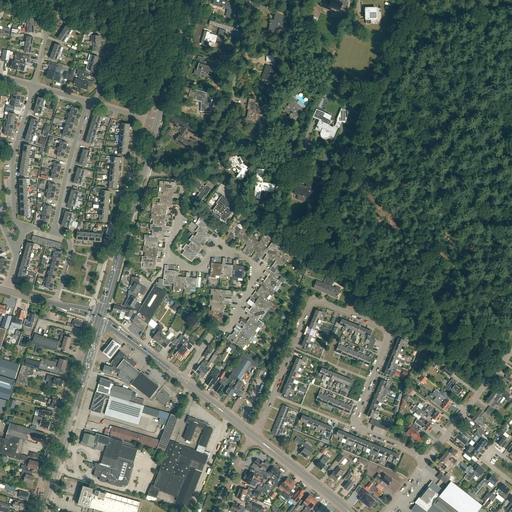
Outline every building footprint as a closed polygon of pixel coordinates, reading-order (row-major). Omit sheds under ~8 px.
[(230,18),(234,5),(221,1),(221,0),(214,0),(213,4),(222,7),(222,8),(228,9),(225,17),(230,18)] [(340,0),(340,2),(333,0),(331,0),(330,2),(325,0),(324,0),(324,1),(322,0),(320,6),(330,10),(331,8),(339,11),(341,6),(346,8),(349,3),(341,0),(340,0)] [(376,19),(376,8),(366,8),(366,11),(365,11),(365,13),(366,13),(366,19),(376,19)] [(269,31),(273,32),(276,27),(288,32),(290,27),(280,23),(283,16),(276,13),(275,17),(275,18),(274,21),(270,20),(269,23),(270,23),(269,24),(270,24),(269,31)] [(70,37),(69,37),(72,38),(73,36),(71,35),(69,34),(72,29),(66,26),(62,32),(70,37)] [(218,36),(211,34),(210,33),(210,32),(205,31),(201,44),(208,46),(210,42),(212,42),(216,43),(217,41),(220,42),(224,30),(220,29),(218,36)] [(69,38),(69,37),(70,37),(62,32),(58,38),(63,42),(67,37),(69,38)] [(21,41),(20,43),(32,45),(33,38),(27,37),(26,42),(21,41)] [(31,53),(32,45),(20,43),(20,45),(25,46),(24,52),(31,53)] [(61,54),(64,55),(65,53),(59,51),(61,46),(55,44),(53,51),(61,54)] [(61,55),(61,54),(53,51),(50,58),(56,60),(58,55),(60,56),(60,57),(62,58),(64,58),(65,56),(61,55)] [(17,70),(20,57),(21,55),(15,53),(14,56),(15,56),(13,62),(12,61),(11,66),(10,67),(11,67),(11,68),(17,70)] [(20,57),(17,70),(24,71),(26,65),(22,64),(24,58),(29,60),(30,57),(21,55),(20,57)] [(96,64),(98,57),(92,55),(91,60),(85,59),(84,61),(88,62),(96,64)] [(201,76),(202,71),(211,74),(210,77),(214,78),(217,68),(213,67),(206,65),(207,62),(204,61),(204,58),(198,56),(197,59),(200,60),(197,71),(195,70),(193,74),(201,76)] [(96,64),(88,62),(84,61),(85,61),(84,64),(90,65),(88,70),(95,72),(96,64)] [(53,80),(57,65),(52,63),(52,66),(54,67),(52,72),(48,71),(47,76),(46,76),(46,77),(47,77),(46,78),(53,80)] [(57,65),(53,80),(60,82),(62,75),(57,74),(59,68),(61,69),(62,66),(64,67),(64,65),(58,63),(57,65)] [(279,74),(280,70),(266,65),(264,69),(261,79),(275,84),(279,74)] [(80,88),(85,72),(80,70),(80,71),(79,74),(81,75),(79,80),(75,79),(74,84),(73,85),(74,85),(73,86),(80,88)] [(87,89),(88,86),(91,87),(93,82),(88,80),(88,79),(86,79),(86,76),(89,77),(90,73),(85,72),(80,88),(87,89)] [(295,97),(300,91),(295,87),(290,93),(295,97)] [(13,90),(13,93),(12,92),(11,97),(12,97),(13,97),(13,98),(19,100),(21,92),(15,91),(15,90),(14,89),(13,90)] [(210,112),(210,105),(213,96),(192,89),(189,98),(201,102),(201,111),(210,112)] [(320,107),(324,99),(319,96),(315,105),(320,107)] [(19,100),(13,98),(13,97),(12,97),(11,100),(13,100),(11,106),(18,107),(19,100)] [(42,106),(42,107),(44,108),(44,105),(43,104),(45,99),(38,97),(36,104),(42,106)] [(298,117),(302,113),(294,106),(298,102),(293,98),(283,110),(289,115),(288,117),(293,121),(297,116),(298,117)] [(250,102),(247,118),(255,120),(255,118),(266,120),(269,105),(250,102)] [(41,111),(42,107),(42,106),(36,104),(34,112),(40,113),(40,114),(41,115),(42,112),(41,111)] [(70,114),(76,116),(78,109),(72,107),(73,106),(71,105),(71,107),(67,105),(67,107),(70,108),(72,109),(70,113),(70,114)] [(324,112),(316,109),(313,117),(319,120),(315,130),(322,132),(321,133),(321,134),(321,135),(322,136),(322,137),(323,137),(323,138),(324,138),(325,138),(326,138),(327,138),(328,138),(328,137),(329,137),(329,136),(334,138),(338,128),(333,126),(333,127),(329,126),(331,120),(323,117),(324,112)] [(8,120),(14,122),(16,114),(10,113),(10,112),(8,111),(7,114),(9,115),(8,119),(8,120)] [(70,114),(70,113),(69,112),(68,115),(69,116),(68,120),(67,121),(73,123),(76,116),(70,114)] [(342,112),(337,123),(338,123),(337,125),(342,127),(343,125),(345,126),(350,115),(342,112)] [(99,123),(98,124),(100,124),(101,121),(99,121),(101,115),(95,114),(92,121),(99,123)] [(190,127),(185,124),(184,124),(185,123),(183,122),(184,121),(173,116),(170,123),(174,124),(173,126),(178,128),(179,126),(183,127),(184,128),(180,136),(179,135),(175,140),(179,144),(178,144),(185,150),(187,147),(192,150),(198,149),(197,144),(193,145),(190,142),(189,143),(182,138),(185,134),(186,135),(188,133),(186,132),(187,130),(189,132),(191,128),(190,127)] [(36,128),(35,129),(37,129),(38,126),(36,126),(38,120),(32,118),(30,126),(36,128)] [(8,120),(8,119),(6,119),(6,122),(7,122),(6,126),(6,127),(12,129),(14,122),(8,120)] [(67,121),(68,120),(66,120),(66,121),(63,120),(62,121),(65,123),(67,123),(65,127),(65,128),(71,130),(73,123),(67,121)] [(97,128),(98,124),(99,123),(92,121),(90,128),(96,130),(96,131),(98,131),(98,130),(101,131),(102,129),(98,128),(99,128),(97,128)] [(6,127),(6,126),(5,126),(4,129),(6,129),(4,135),(10,136),(12,129),(6,127)] [(34,133),(35,129),(36,128),(30,126),(28,133),(34,135),(33,136),(35,136),(35,135),(38,136),(38,134),(36,134),(36,133),(34,133)] [(69,138),(71,130),(65,128),(65,127),(64,127),(63,128),(60,127),(59,129),(64,130),(63,136),(69,138)] [(169,135),(173,130),(170,127),(166,133),(165,134),(165,136),(170,140),(172,138),(169,135)] [(95,135),(96,131),(96,130),(90,128),(88,135),(94,137),(94,138),(95,139),(96,137),(99,138),(100,137),(96,136),(95,135)] [(33,136),(34,135),(28,133),(26,140),(31,142),(31,143),(33,144),(34,141),(32,140),(33,136)] [(93,142),(94,138),(94,137),(88,135),(86,142),(92,144),(92,145),(93,146),(94,145),(97,146),(98,144),(94,143),(93,142)] [(67,143),(61,141),(62,140),(60,140),(59,141),(56,140),(56,142),(61,143),(59,147),(59,149),(65,150),(67,143)] [(23,152),(30,153),(30,154),(31,154),(35,154),(35,152),(32,152),(32,151),(30,151),(31,145),(25,144),(23,152)] [(65,150),(59,149),(59,147),(58,147),(57,150),(59,150),(57,156),(63,158),(65,150)] [(88,158),(87,160),(89,160),(90,157),(88,157),(90,151),(84,149),(82,157),(88,158)] [(22,159),(29,160),(28,162),(30,162),(30,161),(34,161),(34,159),(30,159),(29,158),(30,154),(30,153),(23,152),(22,159)] [(239,157),(238,158),(234,154),(228,159),(230,163),(233,162),(235,166),(240,172),(237,177),(242,180),(248,170),(244,167),(245,165),(243,164),(244,158),(240,157),(241,157),(239,156),(239,157)] [(86,164),(87,160),(88,158),(82,157),(79,164),(85,166),(85,167),(87,167),(87,166),(91,167),(91,165),(88,164),(86,164)] [(28,166),(28,162),(29,160),(22,159),(21,167),(27,168),(27,169),(29,169),(29,168),(32,168),(33,167),(29,166),(28,166)] [(53,170),(59,172),(61,165),(55,163),(56,162),(54,162),(54,163),(50,162),(50,164),(53,164),(55,165),(54,169),(53,170)] [(26,173),(27,169),(27,168),(21,167),(20,174),(26,175),(26,176),(28,177),(31,177),(31,175),(28,175),(28,173),(26,173)] [(82,177),(82,178),(84,179),(84,175),(83,175),(84,170),(78,168),(76,175),(82,177)] [(53,170),(54,169),(52,169),(51,172),(53,172),(51,178),(58,179),(59,172),(53,170)] [(260,195),(261,190),(269,192),(274,192),(274,189),(275,184),(262,183),(263,182),(262,182),(263,178),(262,178),(263,175),(257,174),(256,180),(255,186),(256,186),(254,197),(260,198),(260,195)] [(81,182),(82,178),(82,177),(76,175),(74,183),(80,184),(80,185),(82,186),(85,187),(85,185),(82,184),(82,183),(81,182)] [(26,186),(26,187),(28,187),(28,186),(30,186),(29,179),(26,179),(26,178),(20,179),(20,186),(26,186)] [(192,185),(195,187),(195,188),(198,190),(197,191),(200,193),(196,198),(201,201),(204,197),(205,198),(212,188),(207,185),(206,187),(200,183),(201,182),(196,179),(192,185)] [(314,182),(308,180),(306,187),(300,186),(301,180),(297,179),(295,185),(297,185),(294,194),(309,198),(313,200),(318,183),(314,182)] [(163,192),(173,194),(174,185),(179,186),(179,183),(160,181),(159,187),(163,187),(163,192)] [(48,191),(55,192),(56,185),(50,183),(50,182),(49,182),(48,185),(49,185),(49,189),(48,191)] [(27,192),(26,187),(26,186),(20,186),(21,194),(27,194),(27,195),(29,195),(28,191),(27,192)] [(101,197),(110,197),(110,191),(105,190),(105,188),(97,187),(95,187),(94,189),(94,190),(93,190),(93,192),(94,192),(94,191),(97,191),(97,192),(101,193),(101,197)] [(48,191),(49,189),(47,189),(46,192),(48,193),(47,198),(53,200),(55,192),(48,191)] [(76,199),(76,200),(78,200),(78,197),(77,197),(78,191),(72,189),(70,197),(76,199)] [(163,192),(158,192),(158,198),(162,198),(162,203),(172,204),(173,197),(178,197),(178,194),(173,194),(163,192)] [(27,199),(27,195),(27,194),(21,194),(21,201),(27,201),(27,202),(29,202),(29,199),(27,199)] [(225,222),(235,207),(226,200),(227,199),(222,196),(216,203),(218,204),(215,208),(223,214),(220,218),(225,222)] [(70,197),(68,204),(74,206),(74,207),(75,207),(79,208),(79,207),(76,206),(76,204),(75,204),(76,200),(76,199),(70,197)] [(27,206),(27,202),(27,201),(21,201),(21,209),(28,208),(28,210),(29,210),(29,206),(27,206)] [(162,203),(153,202),(152,208),(156,209),(156,214),(166,215),(167,207),(171,208),(172,204),(162,203)] [(43,213),(50,214),(51,206),(45,205),(45,204),(44,204),(43,207),(45,207),(44,211),(43,213)] [(28,214),(28,210),(28,208),(21,209),(22,216),(27,216),(28,218),(28,220),(31,220),(31,217),(30,217),(30,214),(28,214)] [(43,213),(44,211),(42,211),(41,214),(43,215),(42,220),(48,221),(50,214),(43,213)] [(70,220),(70,221),(71,222),(72,221),(75,222),(76,220),(72,219),(71,218),(72,213),(66,211),(64,218),(70,220)] [(156,214),(151,213),(151,219),(155,220),(155,225),(165,226),(166,218),(170,219),(172,219),(172,216),(171,215),(166,215),(156,214)] [(207,232),(211,235),(214,233),(209,230),(212,226),(216,229),(218,226),(214,224),(214,223),(202,215),(198,220),(200,221),(197,225),(199,226),(207,232)] [(69,225),(70,221),(70,220),(64,218),(62,226),(68,227),(68,228),(69,229),(70,226),(69,225)] [(240,231),(242,227),(242,226),(240,224),(238,224),(233,221),(227,230),(229,232),(224,238),(227,240),(230,236),(234,239),(236,236),(240,231)] [(165,226),(155,225),(150,224),(149,230),(154,231),(153,236),(164,237),(165,229),(169,230),(170,226),(165,226)] [(199,226),(195,231),(199,234),(196,238),(204,244),(209,238),(213,241),(215,238),(211,235),(207,232),(199,226)] [(247,231),(242,227),(240,231),(236,236),(238,238),(233,245),(236,247),(239,243),(243,246),(245,243),(249,237),(245,234),(247,231)] [(254,249),(258,244),(254,241),(256,237),(251,234),(249,237),(245,243),(247,244),(242,251),(245,253),(247,249),(252,252),(254,249)] [(153,236),(144,235),(144,241),(148,241),(147,246),(158,247),(159,239),(163,240),(164,237),(153,236)] [(196,238),(192,235),(189,240),(192,243),(189,247),(198,253),(203,247),(206,249),(208,247),(204,244),(196,238)] [(265,251),(266,250),(263,247),(265,244),(260,240),(258,244),(254,249),(256,251),(251,258),(254,259),(256,256),(261,259),(266,252),(265,251)] [(32,251),(31,253),(33,253),(33,252),(36,253),(37,251),(34,250),(32,250),(34,244),(28,242),(26,250),(32,251)] [(266,250),(265,251),(266,252),(268,253),(263,260),(262,261),(265,263),(265,262),(268,258),(273,261),(275,258),(274,258),(278,253),(278,252),(274,250),(277,246),(272,242),(266,250)] [(189,247),(186,244),(182,249),(186,252),(183,256),(191,262),(196,256),(200,258),(202,256),(198,253),(189,247)] [(147,246),(143,245),(142,252),(147,252),(146,257),(157,258),(157,250),(162,251),(162,248),(158,247),(147,246)] [(54,258),(60,259),(62,252),(56,250),(56,249),(54,249),(51,248),(50,250),(54,251),(53,252),(55,252),(54,257),(54,258)] [(275,258),(277,260),(272,267),(274,268),(277,264),(281,267),(287,259),(283,256),(286,252),(281,249),(278,252),(278,253),(274,258),(275,258)] [(30,257),(31,253),(32,251),(26,250),(24,257),(30,259),(29,260),(31,260),(31,259),(35,260),(35,258),(32,258),(32,257),(30,257)] [(54,258),(54,257),(52,256),(52,258),(49,257),(48,258),(53,260),(52,264),(52,265),(58,267),(60,259),(54,258)] [(146,257),(142,256),(141,263),(146,263),(145,268),(155,269),(156,261),(161,262),(161,259),(157,258),(146,257)] [(28,264),(29,260),(30,259),(24,257),(22,264),(28,266),(27,267),(29,268),(30,264),(28,264)] [(221,274),(222,264),(214,263),(215,258),(212,258),(211,263),(210,274),(210,275),(209,275),(208,277),(209,278),(215,278),(216,274),(221,274)] [(232,275),(233,265),(225,264),(226,260),(226,258),(223,258),(222,259),(222,264),(221,274),(220,279),(226,279),(227,275),(232,275)] [(237,261),(234,260),(233,260),(233,265),(232,275),(231,280),(237,280),(238,276),(243,277),(244,266),(236,265),(237,261)] [(52,265),(52,264),(50,263),(50,265),(46,264),(46,266),(51,267),(50,271),(50,272),(56,274),(58,267),(52,265)] [(20,271),(26,273),(25,274),(27,275),(27,274),(32,275),(33,273),(26,271),(27,267),(28,266),(22,264),(20,271)] [(175,271),(167,271),(168,266),(165,265),(164,270),(164,271),(163,285),(169,285),(169,281),(174,281),(175,271)] [(50,272),(50,271),(48,270),(48,273),(49,274),(48,278),(48,279),(54,281),(56,274),(50,272)] [(24,278),(25,274),(26,273),(20,271),(18,279),(23,280),(23,281),(25,282),(26,279),(24,278)] [(185,287),(186,277),(178,276),(179,272),(175,271),(174,281),(173,291),(179,291),(180,287),(185,287)] [(272,289),(274,285),(278,287),(282,282),(270,273),(270,274),(268,272),(266,271),(264,273),(268,276),(263,283),(271,289),(272,289)] [(185,287),(184,292),(190,292),(191,288),(196,289),(197,278),(189,277),(189,273),(186,272),(186,277),(185,287)] [(131,290),(130,290),(138,295),(139,293),(142,295),(146,288),(139,284),(140,278),(132,277),(131,283),(134,285),(131,290)] [(48,279),(48,278),(46,278),(45,281),(47,281),(46,287),(52,288),(54,281),(48,279)] [(271,289),(263,283),(259,280),(257,282),(261,285),(257,292),(265,298),(265,297),(268,294),(272,296),(275,291),(272,289),(271,289)] [(325,292),(330,280),(328,285),(316,280),(313,288),(323,292),(323,291),(325,292)] [(330,280),(325,292),(328,293),(337,297),(340,290),(341,288),(336,286),(335,288),(331,286),(333,282),(330,280)] [(136,315),(132,321),(132,322),(143,331),(148,324),(167,294),(164,292),(154,286),(142,306),(141,306),(138,312),(136,315)] [(214,300),(227,302),(227,299),(225,298),(225,294),(226,294),(226,295),(231,295),(232,291),(225,290),(211,289),(210,295),(215,295),(214,300)] [(128,304),(125,302),(123,306),(131,309),(131,310),(134,311),(138,312),(141,306),(135,303),(138,299),(136,298),(138,295),(130,290),(129,290),(128,297),(131,298),(128,304)] [(265,297),(265,298),(257,292),(256,292),(256,291),(252,296),(256,299),(257,296),(259,297),(254,303),(262,309),(263,309),(265,305),(269,308),(273,303),(265,297)] [(214,300),(210,300),(209,306),(213,306),(213,311),(223,312),(224,304),(229,305),(229,302),(227,302),(214,300)] [(250,301),(249,300),(247,302),(248,303),(252,306),(249,310),(246,308),(244,310),(248,312),(256,318),(259,314),(263,317),(266,312),(263,309),(262,309),(254,303),(250,301)] [(175,303),(172,309),(176,312),(180,306),(175,303)] [(0,312),(0,313),(0,316),(1,317),(2,313),(6,314),(8,307),(2,305),(0,312)] [(138,312),(134,311),(127,309),(115,305),(113,311),(121,314),(121,312),(126,313),(125,316),(131,318),(130,320),(132,321),(136,315),(138,312)] [(319,318),(320,317),(321,313),(325,315),(326,312),(322,311),(316,309),(314,315),(319,318)] [(22,311),(22,310),(20,310),(19,310),(17,317),(13,316),(10,326),(9,330),(12,331),(13,326),(20,328),(22,319),(23,319),(24,316),(23,315),(24,311),(22,311)] [(213,311),(209,311),(208,317),(212,317),(212,322),(222,323),(223,316),(228,316),(228,313),(223,312),(213,311)] [(264,324),(256,318),(248,312),(246,315),(250,318),(245,324),(253,330),(254,330),(257,326),(260,328),(264,324)] [(25,320),(24,325),(32,328),(33,322),(34,319),(35,315),(33,314),(33,313),(31,313),(30,313),(28,320),(25,320)] [(324,318),(320,317),(319,318),(314,315),(311,321),(317,324),(317,323),(319,319),(322,321),(325,322),(327,319),(324,318)] [(4,317),(1,327),(8,329),(11,319),(4,317)] [(345,327),(348,321),(341,319),(339,325),(344,326),(342,330),(341,332),(343,333),(344,331),(345,331),(346,327),(345,327)] [(81,328),(82,322),(74,320),(71,327),(78,329),(78,328),(81,328)] [(253,330),(245,324),(241,321),(239,324),(243,327),(239,333),(247,339),(250,335),(254,337),(257,333),(254,330),(253,330)] [(321,324),(317,323),(317,324),(311,321),(309,327),(315,330),(315,329),(316,325),(320,327),(321,324)] [(351,329),(354,324),(348,321),(345,327),(346,327),(350,329),(348,332),(351,333),(352,330),(351,329)] [(159,343),(165,336),(160,332),(163,328),(158,324),(154,329),(158,332),(153,338),(159,343)] [(357,332),(360,326),(354,324),(351,329),(352,330),(356,331),(354,335),(352,339),(354,340),(356,336),(357,336),(358,332),(357,332)] [(363,334),(366,329),(360,326),(357,332),(358,332),(362,334),(360,337),(360,338),(359,337),(358,341),(360,342),(362,339),(363,339),(363,338),(364,335),(363,334)] [(319,330),(315,329),(315,330),(309,327),(306,333),(312,336),(313,335),(314,331),(317,333),(319,330)] [(363,334),(364,335),(368,336),(366,340),(369,341),(370,338),(371,337),(370,337),(372,331),(366,329),(363,334)] [(247,339),(239,333),(235,330),(233,333),(234,334),(233,335),(230,335),(227,338),(230,341),(232,339),(234,340),(232,342),(241,348),(244,344),(247,346),(251,341),(247,339)] [(59,341),(70,344),(72,338),(65,336),(66,333),(59,331),(58,334),(61,335),(59,341)] [(316,336),(313,335),(312,336),(306,333),(304,339),(310,342),(310,341),(312,337),(315,339),(316,336)] [(58,345),(59,342),(59,341),(35,334),(32,344),(56,351),(57,347),(58,345)] [(26,348),(30,337),(21,335),(18,346),(26,348)] [(165,348),(170,341),(174,344),(176,346),(179,343),(184,337),(183,336),(181,335),(177,339),(172,335),(169,339),(165,336),(159,343),(165,348)] [(175,355),(178,358),(188,345),(189,343),(187,341),(188,340),(184,337),(179,343),(183,345),(181,347),(175,355)] [(402,346),(402,345),(403,341),(407,343),(408,340),(404,338),(404,339),(398,337),(396,343),(402,346)] [(301,345),(307,348),(309,343),(313,345),(314,342),(310,341),(310,342),(304,339),(301,345)] [(113,340),(103,352),(110,358),(120,346),(113,340)] [(341,354),(344,347),(341,346),(342,344),(341,344),(342,341),(340,340),(339,343),(338,345),(335,352),(341,354)] [(68,350),(70,344),(59,341),(59,342),(58,345),(57,347),(61,348),(61,349),(68,350)] [(189,351),(191,348),(192,346),(189,343),(188,345),(178,358),(181,360),(188,352),(189,351)] [(406,346),(402,345),(402,346),(396,343),(393,349),(399,352),(400,351),(401,348),(404,349),(406,346)] [(349,349),(351,345),(349,344),(348,347),(347,346),(346,348),(344,347),(341,354),(347,356),(349,349)] [(352,358),(355,352),(352,351),(353,349),(352,348),(353,345),(351,345),(349,349),(347,356),(352,358)] [(210,354),(213,350),(209,347),(207,349),(203,356),(206,358),(209,353),(210,354)] [(360,354),(362,349),(360,348),(359,351),(358,351),(357,353),(355,352),(352,358),(358,361),(360,354)] [(363,363),(366,356),(363,355),(364,353),(363,353),(364,350),(362,349),(360,354),(358,361),(363,363)] [(403,352),(400,351),(399,352),(393,349),(391,355),(397,358),(398,354),(402,355),(403,352)] [(113,367),(113,369),(120,372),(118,377),(129,385),(133,380),(140,372),(134,367),(137,364),(121,351),(118,354),(119,354),(112,363),(114,365),(112,367),(113,367)] [(234,384),(233,385),(234,385),(227,396),(231,398),(234,393),(236,394),(242,383),(240,382),(241,380),(250,365),(258,369),(259,365),(243,352),(232,373),(236,376),(232,381),(232,382),(234,384)] [(366,356),(363,363),(369,365),(372,358),(371,358),(372,356),(373,354),(371,353),(370,356),(369,355),(368,357),(366,356)] [(207,365),(199,375),(203,378),(211,368),(208,366),(211,361),(216,365),(220,358),(217,356),(214,354),(208,363),(206,365),(207,365)] [(397,358),(391,355),(388,361),(394,364),(396,360),(400,361),(399,361),(404,363),(405,361),(400,359),(401,358),(398,357),(397,358)] [(294,363),(300,366),(300,365),(302,361),(305,363),(306,360),(303,359),(302,359),(297,357),(294,363)] [(20,365),(0,358),(0,373),(15,379),(20,365)] [(39,369),(40,362),(26,359),(24,365),(39,369)] [(53,362),(52,361),(45,360),(44,364),(57,368),(61,369),(60,371),(65,372),(66,366),(53,362)] [(206,365),(208,363),(205,360),(203,363),(203,362),(195,372),(199,375),(207,365),(206,365)] [(434,368),(438,364),(432,360),(429,364),(434,368)] [(398,364),(395,363),(394,364),(388,361),(386,367),(392,370),(392,369),(394,366),(397,367),(396,369),(401,371),(402,368),(398,366),(398,364)] [(304,366),(300,365),(300,366),(294,363),(292,369),(297,372),(298,371),(299,367),(303,369),(304,366)] [(224,375),(228,369),(231,366),(228,364),(222,373),(224,375)] [(25,387),(31,367),(22,365),(15,384),(25,387)] [(113,367),(112,367),(105,365),(103,372),(111,375),(113,369),(113,367)] [(383,374),(389,376),(391,372),(395,373),(396,370),(392,369),(392,370),(386,367),(383,374)] [(450,377),(453,373),(445,367),(442,371),(450,377)] [(325,376),(328,370),(321,368),(319,373),(324,375),(322,379),(324,380),(325,380),(326,376),(325,376)] [(302,372),(298,371),(297,372),(292,369),(289,375),(295,378),(295,377),(297,373),(300,375),(302,372)] [(331,378),(334,373),(328,370),(325,376),(326,376),(325,380),(328,382),(326,385),(328,386),(330,382),(331,383),(331,382),(332,379),(331,378)] [(150,399),(160,386),(140,371),(131,384),(150,399)] [(422,375),(418,372),(417,374),(420,377),(418,380),(424,384),(428,379),(422,375)] [(215,379),(217,376),(213,373),(210,376),(207,379),(208,380),(206,384),(211,387),(215,380),(215,379)] [(337,381),(340,375),(334,373),(331,378),(332,379),(336,380),(334,384),(333,388),(335,388),(336,385),(337,385),(338,381),(337,381)] [(0,396),(9,400),(15,381),(0,375),(0,396)] [(61,387),(63,380),(49,375),(48,379),(54,381),(53,386),(57,387),(57,385),(61,387)] [(299,378),(295,377),(295,378),(289,375),(287,381),(293,384),(293,383),(297,384),(298,381),(299,378)] [(344,384),(343,383),(346,377),(340,375),(337,381),(338,381),(342,382),(340,386),(342,387),(343,388),(343,387),(344,384)] [(214,390),(219,393),(223,387),(224,387),(229,379),(224,376),(223,376),(221,379),(220,382),(219,381),(218,383),(216,386),(217,387),(214,390)] [(343,383),(344,384),(348,385),(346,389),(349,390),(351,386),(350,386),(352,380),(346,377),(343,383)] [(110,387),(112,388),(113,385),(114,384),(111,383),(111,381),(102,378),(103,378),(100,378),(100,380),(99,382),(99,384),(110,387)] [(385,388),(385,387),(386,384),(390,385),(391,382),(387,380),(387,381),(381,379),(379,385),(385,388)] [(456,384),(451,380),(448,384),(444,389),(450,392),(451,390),(458,395),(463,389),(456,384)] [(293,384),(287,381),(284,387),(290,390),(291,389),(294,390),(296,387),(297,384),(293,383),(293,384)] [(223,393),(227,396),(234,385),(233,385),(234,384),(232,382),(230,385),(229,385),(223,393)] [(132,391),(113,385),(112,388),(110,387),(99,384),(97,392),(96,391),(96,392),(110,396),(129,401),(130,400),(143,404),(144,400),(131,396),(132,391)] [(376,391),(382,394),(383,393),(386,394),(387,391),(394,394),(395,392),(388,389),(389,388),(385,387),(385,388),(379,385),(376,391)] [(294,390),(291,389),(290,390),(284,387),(282,393),(288,396),(289,391),(293,393),(294,390)] [(322,402),(324,395),(322,394),(323,392),(321,392),(323,389),(321,389),(320,391),(319,393),(317,398),(316,400),(322,402)] [(440,401),(448,407),(452,403),(446,398),(449,395),(442,390),(438,395),(436,398),(440,401)] [(386,395),(386,394),(383,393),(382,394),(376,391),(374,397),(380,400),(380,399),(382,396),(385,397),(388,398),(389,396),(386,395)] [(499,404),(500,402),(498,401),(501,397),(498,396),(493,391),(489,396),(499,404)] [(109,400),(105,415),(138,424),(142,413),(144,406),(129,402),(129,401),(110,396),(96,392),(90,411),(101,414),(105,399),(109,400)] [(331,396),(332,393),(330,392),(329,395),(328,395),(327,396),(324,395),(322,402),(327,404),(330,398),(331,396)] [(333,407),(335,400),(333,399),(334,397),(332,396),(333,394),(332,393),(331,396),(330,398),(327,404),(333,407)] [(511,400),(509,398),(506,395),(504,393),(502,396),(510,403),(511,400)] [(498,406),(499,404),(489,396),(485,401),(491,405),(493,407),(495,404),(498,406)] [(56,403),(39,398),(35,397),(34,400),(41,402),(48,404),(48,406),(55,408),(56,403)] [(342,400),(343,397),(341,397),(340,399),(339,399),(338,401),(335,400),(333,407),(338,409),(341,402),(342,400)] [(344,411),(346,404),(344,403),(345,401),(343,401),(345,398),(343,397),(342,400),(341,402),(338,409),(344,411)] [(384,400),(380,399),(380,400),(374,397),(371,403),(378,406),(378,405),(379,402),(383,403),(386,404),(387,402),(383,401),(384,400)] [(446,411),(448,407),(440,401),(436,398),(433,400),(436,402),(438,403),(437,404),(446,411)] [(14,409),(16,401),(10,399),(8,407),(14,409)] [(346,404),(344,411),(350,413),(352,406),(353,405),(353,404),(354,402),(353,402),(352,401),(351,404),(350,403),(349,405),(346,404)] [(381,406),(378,405),(378,406),(371,403),(369,409),(375,412),(375,411),(377,408),(380,409),(381,406)] [(281,411),(287,413),(288,411),(290,412),(291,410),(293,412),(294,410),(292,409),(290,408),(283,405),(281,411)] [(427,409),(440,418),(442,415),(434,409),(429,405),(427,409)] [(427,409),(424,406),(421,409),(424,412),(429,415),(437,422),(440,418),(427,409)] [(419,416),(421,413),(416,409),(414,408),(412,411),(414,412),(415,413),(413,415),(417,419),(418,420),(431,429),(433,426),(423,419),(420,417),(419,416)] [(39,409),(37,414),(51,418),(52,417),(53,414),(52,414),(53,412),(46,410),(45,411),(39,409)] [(379,412),(375,411),(375,412),(369,409),(367,416),(372,418),(374,414),(378,415),(379,412)] [(475,414),(485,422),(487,420),(484,418),(485,418),(482,416),(484,413),(479,409),(475,414)] [(158,417),(161,418),(168,420),(170,413),(160,410),(158,417)] [(286,416),(287,413),(281,411),(278,416),(285,419),(287,420),(290,421),(290,419),(288,418),(288,417),(286,416)] [(160,440),(157,449),(156,451),(164,453),(179,416),(171,414),(160,440)] [(485,422),(475,414),(471,419),(476,423),(479,425),(481,422),(484,424),(484,423),(486,425),(488,424),(485,422)] [(38,417),(35,415),(33,420),(36,421),(36,422),(41,424),(40,426),(48,429),(49,427),(50,424),(49,424),(50,422),(42,420),(43,417),(38,416),(38,417)] [(306,423),(308,417),(302,415),(300,421),(304,422),(303,426),(306,427),(307,423),(306,423)] [(207,427),(209,424),(188,416),(186,422),(189,423),(183,438),(190,441),(196,426),(204,429),(198,444),(200,445),(197,451),(178,444),(172,442),(171,441),(160,469),(161,469),(154,486),(151,485),(145,500),(155,502),(159,491),(177,498),(176,501),(188,506),(208,456),(205,455),(203,454),(205,447),(206,447),(213,429),(207,427)] [(289,423),(290,421),(287,420),(285,419),(278,416),(276,421),(283,424),(284,422),(286,423),(286,421),(289,423)] [(312,426),(314,420),(308,417),(306,423),(307,423),(310,425),(309,429),(311,430),(313,426),(312,426)] [(318,428),(320,422),(314,420),(312,426),(313,426),(316,427),(315,431),(318,432),(319,429),(318,428)] [(428,433),(431,429),(418,420),(416,422),(419,424),(418,425),(420,426),(428,433)] [(282,427),(283,424),(276,421),(274,427),(281,430),(282,431),(285,432),(286,430),(283,429),(284,428),(282,427)] [(324,431),(326,425),(320,422),(318,428),(319,429),(322,430),(321,433),(324,435),(325,431),(324,431)] [(26,440),(28,434),(29,429),(10,423),(6,434),(25,440),(26,440)] [(473,427),(477,430),(482,434),(484,432),(479,428),(481,426),(479,425),(476,423),(473,427)] [(324,431),(325,431),(328,432),(327,436),(330,437),(331,433),(330,433),(333,427),(326,425),(324,431)] [(419,430),(412,425),(406,433),(416,441),(417,440),(419,442),(423,437),(417,432),(419,430)] [(141,444),(157,449),(160,440),(143,435),(113,426),(110,435),(110,437),(128,443),(129,441),(141,444)] [(285,434),(285,432),(282,431),(281,430),(274,427),(272,433),(278,435),(279,433),(281,434),(282,433),(285,434)] [(498,435),(501,437),(502,438),(498,444),(502,448),(507,441),(505,440),(507,438),(503,435),(507,429),(504,427),(498,435)] [(44,433),(36,431),(29,429),(28,434),(34,436),(33,439),(38,441),(45,443),(46,437),(43,436),(44,433)] [(342,438),(344,432),(338,430),(336,435),(340,437),(339,441),(341,442),(343,438),(342,438)] [(480,436),(482,434),(477,430),(474,434),(479,438),(476,441),(478,443),(483,447),(487,442),(482,438),(480,436)] [(103,456),(102,459),(133,468),(134,465),(133,465),(138,446),(128,443),(110,437),(110,438),(86,431),(85,434),(84,433),(81,445),(105,452),(104,457),(103,456)] [(348,440),(350,435),(344,432),(342,438),(343,438),(346,440),(345,443),(347,444),(349,441),(348,440)] [(20,454),(25,440),(6,434),(5,438),(0,453),(14,458),(24,461),(26,456),(20,454)] [(354,443),(356,437),(350,435),(348,440),(349,441),(352,442),(351,446),(354,447),(355,443),(354,443)] [(456,438),(457,439),(463,444),(465,441),(459,436),(459,435),(456,438)] [(360,445),(362,440),(356,437),(354,443),(355,443),(358,444),(357,448),(359,449),(361,446),(360,445)] [(478,443),(476,441),(473,439),(471,441),(474,443),(472,446),(479,452),(483,447),(478,443)] [(366,448),(368,442),(362,440),(360,445),(361,446),(364,447),(363,451),(366,452),(367,448),(366,448)] [(307,459),(311,453),(314,450),(308,446),(303,442),(298,448),(302,451),(300,453),(307,459)] [(372,450),(374,444),(368,442),(366,448),(367,448),(370,449),(369,453),(372,454),(373,451),(372,450)] [(479,452),(472,446),(469,444),(467,442),(465,444),(468,445),(469,446),(466,449),(468,451),(466,454),(471,458),(473,455),(475,457),(479,452)] [(378,453),(380,447),(374,444),(372,450),(373,451),(376,452),(375,456),(377,457),(379,453),(378,453)] [(384,455),(386,449),(380,447),(378,453),(379,453),(382,454),(381,458),(384,459),(385,456),(384,455)] [(390,458),(392,452),(386,449),(384,455),(385,456),(388,457),(387,460),(390,462),(391,458),(390,458)] [(453,463),(454,464),(456,462),(450,457),(452,454),(454,456),(457,452),(452,449),(449,452),(447,450),(443,455),(453,463)] [(392,452),(390,458),(391,458),(394,459),(393,463),(396,464),(397,460),(396,460),(398,454),(392,452)] [(340,464),(345,458),(341,455),(336,461),(340,464)] [(452,467),(454,464),(453,463),(443,455),(439,460),(447,467),(449,464),(452,467)] [(325,456),(323,459),(322,458),(320,461),(319,460),(315,465),(321,470),(325,465),(329,459),(325,456)] [(131,471),(133,468),(102,459),(101,463),(100,463),(99,464),(95,463),(94,465),(96,466),(95,467),(96,467),(93,476),(97,477),(99,476),(100,477),(99,479),(99,480),(99,481),(100,481),(101,482),(103,482),(104,482),(105,483),(107,480),(108,480),(108,481),(107,483),(110,484),(118,487),(118,486),(121,487),(122,484),(123,485),(127,486),(128,483),(131,476),(131,471)] [(263,473),(266,470),(265,469),(266,466),(264,464),(264,463),(261,460),(260,461),(257,459),(254,463),(259,468),(257,471),(263,473)] [(37,470),(39,463),(30,460),(28,466),(22,465),(21,468),(28,470),(28,467),(37,470)] [(464,472),(468,467),(463,463),(459,468),(464,472)] [(478,478),(484,470),(478,465),(471,474),(468,472),(464,478),(468,482),(474,475),(478,478)] [(272,476),(277,470),(273,467),(271,469),(270,468),(270,470),(268,472),(266,470),(263,473),(264,477),(263,478),(264,478),(266,480),(268,476),(271,478),(272,476)] [(329,477),(335,481),(337,479),(339,480),(341,477),(339,476),(343,471),(338,467),(334,472),(333,471),(329,477)] [(32,484),(34,477),(28,475),(29,471),(23,469),(21,476),(25,477),(24,481),(32,484)] [(277,470),(272,476),(274,478),(272,480),(274,482),(273,484),(275,486),(279,481),(277,479),(279,477),(278,476),(281,473),(277,470)] [(353,481),(349,478),(351,475),(350,474),(351,472),(350,471),(343,479),(346,481),(347,480),(348,482),(343,488),(348,491),(353,485),(351,484),(353,481)] [(455,485),(456,483),(453,481),(455,479),(447,473),(444,476),(455,485)] [(383,477),(379,474),(375,479),(379,483),(382,480),(388,485),(392,480),(385,475),(383,477)] [(489,478),(486,475),(485,477),(481,481),(477,488),(479,489),(484,483),(485,482),(487,484),(489,482),(494,485),(497,480),(491,476),(489,478)] [(257,481),(252,479),(244,476),(242,480),(247,482),(247,483),(255,486),(257,481)] [(464,511),(474,500),(455,485),(444,476),(443,476),(440,479),(448,485),(440,496),(437,494),(436,495),(434,494),(439,488),(433,482),(411,510),(413,511),(456,511),(458,511),(464,511)] [(284,485),(286,487),(291,481),(287,478),(284,481),(282,483),(282,484),(280,486),(282,488),(284,485)] [(291,481),(286,487),(288,489),(286,492),(291,495),(293,493),(291,491),(293,488),(292,487),(295,484),(291,481)] [(382,492),(377,488),(370,482),(367,486),(370,489),(370,490),(371,491),(372,490),(373,491),(372,492),(374,493),(379,497),(382,492)] [(8,493),(15,495),(16,491),(17,488),(6,485),(5,490),(9,491),(8,493)] [(509,489),(503,485),(502,486),(501,486),(497,492),(499,493),(498,494),(505,500),(508,496),(506,494),(509,489)] [(105,511),(136,511),(140,502),(83,486),(78,504),(105,511)] [(258,487),(257,490),(269,495),(268,492),(267,488),(266,488),(266,489),(259,487),(258,487)] [(237,492),(245,495),(253,499),(254,496),(253,495),(254,493),(247,490),(244,489),(239,488),(237,492)] [(304,491),(300,488),(298,491),(297,490),(291,497),(297,502),(303,494),(302,493),(304,491)] [(370,508),(372,505),(372,504),(374,501),(367,495),(368,493),(362,488),(358,493),(363,496),(360,500),(370,508)] [(29,494),(20,491),(20,492),(16,491),(15,495),(19,496),(18,498),(27,500),(28,497),(29,497),(29,494)] [(283,496),(286,498),(286,496),(285,495),(286,493),(281,491),(277,496),(282,499),(283,496)] [(244,498),(245,495),(237,492),(236,497),(240,499),(240,500),(243,501),(246,502),(247,499),(244,498)] [(306,507),(313,498),(309,495),(304,502),(302,505),(306,507)] [(303,511),(311,511),(309,510),(311,507),(312,508),(317,501),(313,498),(306,507),(302,511),(303,511)] [(25,507),(26,504),(21,503),(21,501),(15,499),(13,499),(12,504),(13,504),(12,507),(16,508),(18,508),(17,508),(18,508),(18,509),(21,510),(21,509),(24,510),(25,509),(26,508),(25,507)] [(464,511),(489,511),(474,500),(464,511)]
